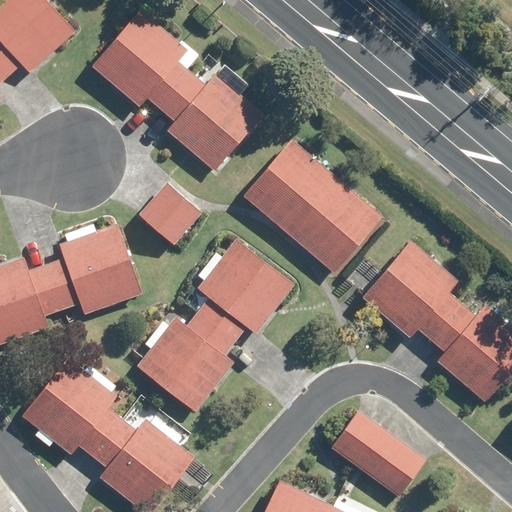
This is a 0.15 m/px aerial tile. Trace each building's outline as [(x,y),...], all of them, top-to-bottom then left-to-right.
[(0,0),(0,65),(7,73),(21,60),(30,70),(74,29),(47,0),(0,0)] [(138,5),(91,61),(139,102),(145,94),(160,106),(190,71),(186,66),(199,52),(181,36),(179,39),(138,5)] [(160,106),(175,118),(167,127),(214,167),(261,112),(214,72),(205,83),(190,71),(160,106)] [(291,137),(243,194),(286,230),(334,174),(291,137)] [(334,174),(286,230),(333,269),(380,213),(334,174)] [(166,180),(139,211),(173,241),(200,210),(166,180)] [(47,261),(63,304),(79,298),(84,311),(141,289),(115,221),(95,229),(91,221),(63,232),(66,239),(58,242),(63,255),(47,261)] [(196,285),(209,294),(198,308),(235,336),(245,323),(270,342),(291,313),(277,302),(292,281),(234,236),(196,285)] [(416,325),(432,338),(463,303),(469,308),(477,298),(455,279),(457,277),(408,236),(361,293),(408,333),(416,325)] [(43,311),(63,304),(47,261),(27,269),(21,254),(0,262),(0,341),(48,323),(43,311)] [(511,364),(511,326),(484,302),(474,312),(469,308),(463,303),(432,338),(445,349),(437,358),(443,363),(437,369),(460,388),(466,383),(484,398),(511,364)] [(161,318),(144,341),(150,346),(137,363),(195,408),(233,360),(223,352),(235,336),(198,308),(187,323),(174,314),(168,323),(161,318)] [(106,405),(115,393),(67,355),(21,412),(69,450),(77,441),(91,454),(121,416),(106,405)] [(356,407),(330,444),(397,493),(424,456),(356,407)] [(91,454),(106,465),(98,474),(144,511),(145,511),(192,455),(145,416),(135,428),(121,416),(91,454)] [(278,478),(261,511),(324,511),(329,503),(278,478)] [(324,511),(347,511),(329,503),(324,511)]
